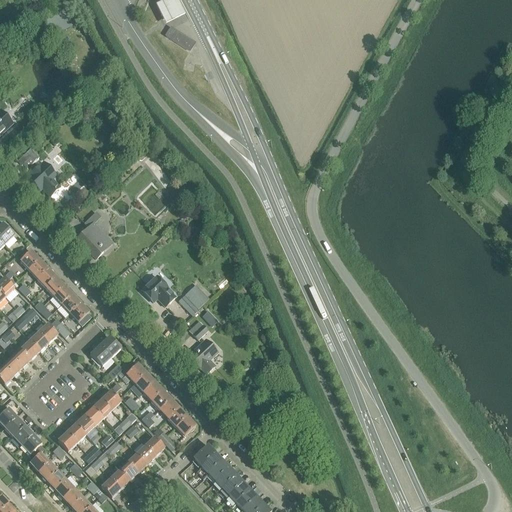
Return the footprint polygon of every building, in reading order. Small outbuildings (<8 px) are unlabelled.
[(155,9),(165,29),(176,24),(183,20),(173,0),(166,4),(155,9)] [(166,38),(189,53),(194,46),(173,32),(171,37),(168,35),(166,38)] [(0,95),(0,105),(2,107),(8,100),(2,94),(0,95)] [(0,137),(12,126),(0,113),(0,137)] [(17,163),(21,168),(30,160),(34,164),(38,160),(30,151),(17,163)] [(40,167),(27,180),(40,193),(42,191),(49,199),(59,190),(51,182),(55,178),(43,165),(40,167)] [(77,241),(96,261),(103,255),(100,252),(101,251),(100,250),(108,242),(93,227),(100,220),(96,215),(84,226),(88,231),(77,241)] [(0,245),(3,248),(13,239),(11,238),(12,237),(4,228),(3,229),(0,225),(0,245)] [(19,264),(27,273),(38,263),(30,254),(19,264)] [(38,263),(27,273),(35,282),(46,272),(38,263)] [(46,272),(35,282),(44,291),(54,281),(46,272)] [(10,273),(5,278),(9,282),(14,277),(10,273)] [(165,309),(175,300),(167,291),(156,279),(141,293),(153,305),(157,301),(165,309)] [(4,281),(0,284),(0,295),(5,300),(9,304),(18,296),(14,292),(4,281)] [(54,281),(44,291),(52,300),(63,290),(54,281)] [(23,286),(18,291),(18,292),(21,295),(27,290),(23,286)] [(195,289),(184,298),(194,309),(197,312),(208,303),(195,289)] [(27,290),(21,295),(25,300),(31,295),(27,290)] [(63,290),(52,300),(60,308),(71,298),(63,290)] [(71,298),(60,308),(68,317),(79,307),(71,298)] [(184,298),(179,304),(188,314),(194,309),(184,298)] [(40,304),(35,309),(34,309),(38,313),(43,308),(40,304)] [(79,307),(68,317),(77,326),(83,320),(84,321),(86,318),(88,316),(79,307)] [(15,311),(21,317),(25,313),(20,308),(15,311)] [(47,321),(52,316),(43,308),(38,313),(47,321)] [(12,315),(17,321),(21,317),(15,311),(12,315)] [(22,319),(28,325),(32,321),(26,315),(22,319)] [(24,328),(28,325),(22,319),(18,323),(24,328)] [(56,322),(51,326),(55,330),(59,325),(56,322)] [(188,333),(193,337),(192,338),(197,343),(207,333),(198,323),(188,333)] [(58,334),(65,341),(70,336),(59,325),(55,330),(58,334)] [(38,335),(48,346),(57,337),(47,326),(38,335)] [(5,335),(11,341),(15,338),(9,332),(5,335)] [(7,345),(11,341),(5,335),(1,339),(7,345)] [(29,343),(40,354),(48,346),(38,335),(29,343)] [(96,347),(110,362),(120,353),(118,352),(119,350),(112,342),(110,343),(108,341),(103,345),(101,343),(96,347)] [(200,372),(206,378),(215,369),(209,363),(217,355),(205,342),(187,359),(200,372)] [(20,351),(31,362),(40,354),(29,343),(20,351)] [(101,371),(110,362),(96,347),(92,351),(94,354),(89,358),(91,361),(90,362),(98,371),(100,369),(101,371)] [(12,360),(22,371),(31,362),(20,351),(12,360)] [(3,368),(13,379),(22,371),(12,360),(3,368)] [(123,364),(118,369),(121,373),(125,369),(127,368),(123,364)] [(125,378),(134,387),(145,377),(136,367),(130,374),(126,369),(125,369),(121,373),(117,377),(121,382),(125,378)] [(0,381),(5,387),(13,379),(3,368),(0,370),(0,381)] [(117,368),(112,372),(117,377),(121,373),(118,369),(117,368)] [(145,377),(134,387),(142,396),(153,385),(145,377)] [(153,385),(142,396),(150,405),(161,394),(153,385)] [(120,391),(116,386),(112,390),(115,395),(120,391)] [(101,402),(111,413),(120,405),(110,394),(101,402)] [(161,394),(150,405),(158,413),(169,403),(161,394)] [(130,400),(124,405),(128,409),(134,403),(130,400)] [(92,411),(102,421),(111,413),(101,402),(92,411)] [(134,403),(128,409),(132,413),(138,407),(134,403)] [(169,403),(158,413),(167,422),(178,412),(169,403)] [(0,418),(0,428),(4,432),(16,420),(8,411),(0,418)] [(83,419),(94,430),(102,421),(92,411),(83,419)] [(178,412),(167,422),(175,430),(186,420),(178,412)] [(146,417),(141,422),(144,426),(150,421),(146,417)] [(75,427),(85,438),(94,430),(83,419),(75,427)] [(16,420),(4,432),(12,441),(24,429),(16,420)] [(186,420),(175,430),(183,439),(189,434),(190,435),(193,432),(192,431),(194,429),(186,420)] [(122,425),(127,430),(131,426),(126,421),(122,425)] [(150,421),(144,426),(148,430),(154,425),(150,421)] [(123,434),(127,430),(122,425),(118,428),(123,434)] [(66,435),(76,446),(85,438),(75,427),(66,435)] [(129,432),(134,438),(138,433),(133,428),(129,432)] [(24,429),(12,441),(20,449),(32,438),(24,429)] [(131,441),(134,438),(129,432),(125,436),(131,441)] [(57,444),(67,454),(76,446),(66,435),(57,444)] [(157,439),(161,443),(166,439),(163,435),(157,439)] [(104,441),(110,446),(113,442),(108,437),(104,441)] [(32,438),(20,449),(28,458),(33,453),(38,458),(39,457),(43,453),(39,448),(41,447),(32,438)] [(176,449),(166,439),(161,443),(171,454),(176,449)] [(145,449),(154,459),(164,450),(154,440),(145,449)] [(106,450),(110,446),(104,441),(100,444),(106,450)] [(112,448),(117,454),(121,450),(116,445),(112,448)] [(113,457),(117,454),(112,448),(108,452),(113,457)] [(53,454),(56,458),(61,453),(58,449),(53,454)] [(136,457),(146,467),(154,459),(145,449),(136,457)] [(194,464),(202,471),(216,458),(209,450),(194,464)] [(61,453),(56,458),(60,462),(65,457),(61,453)] [(87,457),(92,463),(96,459),(91,454),(87,457)] [(28,467),(37,476),(48,465),(39,457),(38,458),(28,467)] [(88,467),(92,463),(87,457),(83,461),(88,467)] [(127,465),(137,475),(146,467),(136,457),(127,465)] [(216,458),(202,471),(208,479),(223,465),(216,458)] [(114,469),(119,473),(129,483),(137,475),(127,465),(123,460),(114,469)] [(94,465),(99,470),(103,466),(98,461),(94,465)] [(48,465),(37,476),(45,484),(56,474),(48,465)] [(90,468),(91,469),(95,474),(99,470),(94,465),(90,468)] [(223,465),(208,479),(215,486),(230,472),(223,465)] [(69,472),(73,475),(78,470),(74,467),(69,472)] [(78,470),(73,475),(77,479),(82,474),(78,470)] [(230,472),(215,486),(222,493),(237,479),(230,472)] [(110,481),(120,492),(129,483),(119,473),(110,481)] [(56,474),(45,484),(53,493),(64,483),(56,474)] [(237,479),(222,493),(229,501),(244,487),(237,479)] [(101,489),(111,500),(120,492),(110,481),(101,489)] [(64,483),(53,493),(62,502),(73,492),(64,483)] [(85,489),(89,493),(94,488),(91,484),(85,489)] [(244,487),(229,501),(236,508),(251,494),(244,487)] [(94,488),(89,493),(93,497),(98,492),(94,488)] [(73,492),(62,502),(70,511),(81,501),(73,492)] [(251,494),(236,508),(239,511),(246,511),(257,501),(251,494)] [(103,497),(98,502),(101,506),(106,501),(103,497)] [(81,501),(70,511),(86,511),(89,509),(81,501)] [(257,501),(246,511),(261,511),(265,509),(257,501)]
